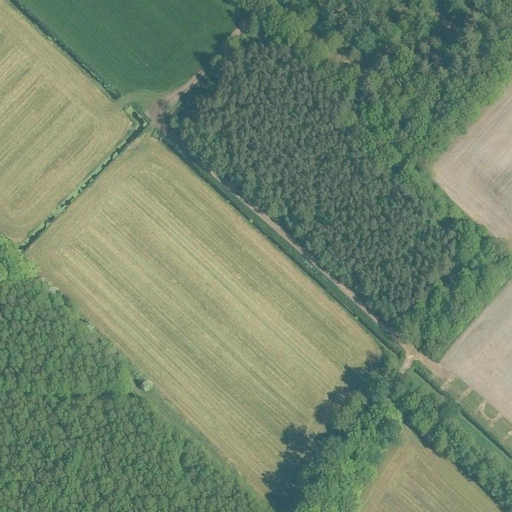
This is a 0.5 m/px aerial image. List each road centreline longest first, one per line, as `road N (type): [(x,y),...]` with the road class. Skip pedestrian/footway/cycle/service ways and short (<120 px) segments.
road 1 (track): [(304,511),(400,373),(428,307),(470,256),(466,226),(359,122),(355,64)]
road 2 (track): [(433,368),(158,124),(134,151)]
road 3 (track): [(355,64),(479,0)]
